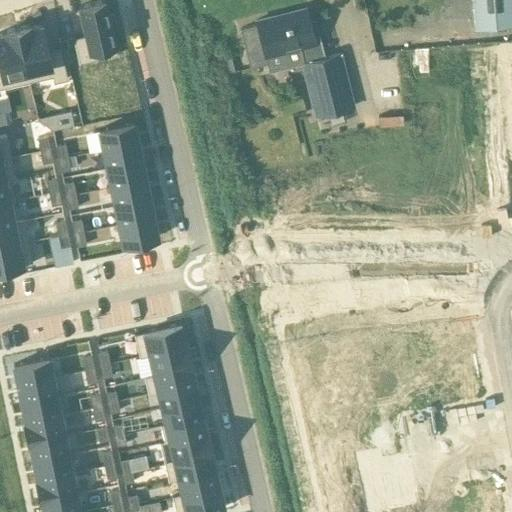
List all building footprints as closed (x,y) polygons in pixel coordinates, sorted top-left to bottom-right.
[(104,0),(101,0),(79,5),(86,34),(91,59),(117,53),(111,29),(116,28),(113,13),(108,14),(104,0)] [(511,23),(511,0),(471,0),(473,27),(511,23)] [(257,24),(240,28),(250,67),(267,63),(265,55),(300,46),(303,61),(300,62),(314,117),(355,106),(341,52),(317,58),(314,43),(315,42),(307,11),(277,18),(276,15),(256,20),(257,24)] [(30,24),(16,27),(29,81),(52,75),(53,75),(47,49),(41,23),(31,26),(30,24)] [(3,32),(0,33),(0,66),(5,87),(29,81),(16,27),(2,31),(3,32)] [(86,34),(73,37),(79,62),(91,59),(86,34)] [(489,46),(451,48),(453,71),(491,68),(489,46)] [(60,47),(47,49),(53,75),(52,75),(53,82),(67,78),(60,47)] [(419,61),(409,62),(410,75),(420,74),(419,61)] [(491,68),(453,71),(454,93),(492,90),(491,68)] [(420,74),(410,75),(411,88),(421,87),(420,74)] [(492,90),(454,93),(456,114),(494,111),(492,90)] [(135,92),(78,105),(82,123),(140,109),(135,92)] [(422,104),(412,105),(413,118),(423,117),(422,104)] [(494,111),(456,114),(458,136),(495,133),(494,111)] [(53,114),(37,117),(52,129),(56,128),(53,114)] [(423,117),(413,118),(414,131),(424,130),(423,117)] [(134,121),(99,128),(103,148),(138,141),(134,121)] [(6,133),(0,134),(0,157),(10,155),(6,133)] [(495,133),(458,136),(459,157),(497,154),(495,133)] [(47,135),(37,137),(40,149),(50,147),(47,135)] [(138,141),(103,148),(106,167),(142,160),(138,141)] [(65,142),(55,144),(58,157),(68,155),(65,142)] [(50,147),(40,149),(42,162),(52,160),(50,147)] [(426,147),(416,148),(416,161),(426,160),(426,147)] [(497,154),(459,157),(461,179),(499,176),(500,176),(498,154),(497,154)] [(10,155),(0,157),(0,179),(10,177),(10,178),(15,177),(10,155)] [(68,155),(58,157),(60,170),(70,168),(68,155)] [(142,160),(106,167),(110,186),(145,179),(142,160)] [(426,160),(416,161),(417,174),(427,173),(426,160)] [(236,168),(236,194),(249,195),(249,220),(273,220),(273,178),(249,178),(249,168),(236,168)] [(273,178),(273,220),(298,220),(298,194),(310,194),(310,168),(298,168),(298,178),(273,178)] [(333,168),(333,194),(346,194),(346,220),(370,220),(370,178),(346,178),(346,168),(333,168)] [(394,178),(370,178),(370,220),(394,220),(394,194),(407,194),(407,168),(394,168),(394,178)] [(499,176),(461,179),(462,200),(500,197),(499,176)] [(10,177),(0,179),(0,201),(10,199),(10,200),(15,199),(10,178),(10,177)] [(56,177),(46,179),(49,192),(58,190),(56,177)] [(145,179),(110,186),(114,205),(149,197),(145,179)] [(73,180),(63,182),(66,195),(76,193),(73,180)] [(58,190),(49,192),(51,205),(61,202),(58,190)] [(429,190),(419,191),(420,204),(430,203),(429,190)] [(76,193),(66,195),(68,208),(78,206),(76,193)] [(149,197),(114,205),(118,224),(153,216),(149,197)] [(500,197),(462,200),(464,223),(502,220),(500,197)] [(10,199),(0,201),(0,223),(14,221),(14,220),(10,200),(10,199)] [(430,203),(420,204),(421,217),(431,216),(430,203)] [(153,216),(118,224),(122,243),(157,236),(153,216)] [(0,245),(28,240),(23,218),(14,220),(14,221),(0,223),(0,245)] [(81,218),(71,220),(74,233),(83,231),(81,218)] [(64,219),(55,221),(57,234),(67,232),(64,219)] [(83,231),(74,233),(76,245),(86,243),(83,231)] [(67,232),(57,234),(60,247),(70,245),(67,232)] [(28,240),(0,245),(0,268),(32,262),(28,240)] [(436,339),(424,342),(428,367),(441,365),(439,356),(467,351),(459,309),(432,314),(436,339)] [(402,320),(378,324),(386,365),(410,361),(411,371),(424,368),(419,343),(407,345),(402,320)] [(181,322),(134,333),(139,356),(149,353),(149,352),(186,344),(186,343),(181,322)] [(359,354),(346,356),(351,382),(364,379),(362,370),(386,365),(378,324),(354,329),(359,354)] [(325,334),(297,339),(305,380),(332,375),(334,385),(347,382),(342,357),(329,359),(325,334)] [(139,356),(135,357),(139,376),(144,375),(153,373),(191,365),(191,366),(192,366),(187,343),(186,343),(186,344),(149,352),(149,353),(139,356)] [(107,349),(97,351),(99,364),(109,362),(107,349)] [(91,354),(81,356),(84,369),(94,367),(91,354)] [(48,356),(13,363),(17,383),(52,375),(48,356)] [(109,362),(99,364),(102,376),(112,374),(109,362)] [(153,373),(144,375),(148,393),(158,391),(157,390),(195,381),(191,366),(191,365),(153,373)] [(94,367),(84,369),(87,382),(96,380),(94,367)] [(52,375),(17,383),(21,402),(56,395),(52,375)] [(195,381),(157,390),(158,391),(161,406),(198,397),(195,381)] [(115,389),(105,391),(107,401),(117,399),(115,389)] [(99,392),(89,394),(92,407),(102,405),(99,392)] [(56,395),(21,402),(25,419),(25,421),(60,414),(56,395)] [(198,397),(161,406),(165,422),(165,423),(202,414),(198,397)] [(117,399),(107,401),(109,411),(119,409),(117,399)] [(102,405),(92,407),(94,419),(104,417),(102,405)] [(25,419),(24,420),(28,442),(29,441),(29,440),(64,433),(60,414),(25,421),(25,419)] [(165,422),(160,423),(164,439),(164,440),(206,431),(206,429),(202,414),(165,423),(165,422)] [(122,422),(112,424),(114,434),(124,432),(122,422)] [(106,425),(96,427),(99,440),(109,438),(106,425)] [(164,439),(159,440),(164,462),(211,451),(211,452),(212,452),(207,429),(206,429),(206,431),(164,440),(164,439)] [(349,431),(312,440),(316,461),(353,452),(349,431)] [(391,431),(381,432),(383,445),(393,443),(391,431)] [(124,432),(114,434),(116,444),(126,442),(124,432)] [(64,433),(29,440),(29,441),(33,459),(68,452),(64,433)] [(393,443),(383,445),(385,458),(395,456),(393,443)] [(111,449),(101,451),(104,465),(114,463),(111,449)] [(211,451),(164,462),(168,479),(178,477),(177,476),(215,468),(211,452),(211,451)] [(68,452),(33,459),(37,477),(37,479),(72,471),(68,452)] [(353,452),(316,461),(321,480),(358,471),(353,452)] [(129,457),(119,459),(122,472),(132,470),(129,457)] [(114,463),(104,465),(106,477),(116,475),(114,463)] [(215,468),(177,476),(178,477),(181,492),(181,493),(218,484),(215,468)] [(398,468),(388,470),(390,483),(400,481),(398,468)] [(132,470),(122,472),(124,482),(134,480),(132,470)] [(37,477),(35,477),(40,499),(41,499),(41,498),(76,491),(72,471),(37,479),(37,477)] [(358,471),(321,480),(325,498),(362,490),(358,471)] [(400,481),(390,483),(392,496),(402,494),(400,481)] [(181,492),(172,494),(175,511),(198,511),(224,506),(218,484),(181,493),(181,492)] [(493,485),(455,491),(459,511),(468,511),(497,507),(493,485)] [(119,488),(109,490),(112,503),(122,501),(119,488)] [(362,490),(325,498),(328,511),(360,511),(367,510),(362,490)] [(76,491),(41,498),(41,499),(43,511),(68,511),(80,510),(76,491)] [(136,493),(127,495),(129,505),(138,503),(136,493)] [(123,511),(122,501),(112,503),(113,511),(123,511)] [(140,511),(138,503),(129,505),(130,511),(140,511)]
